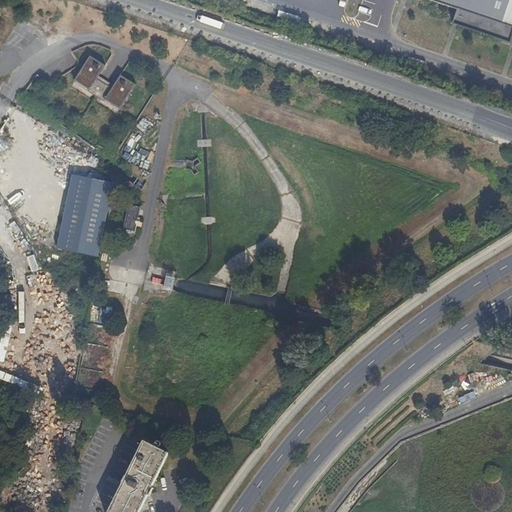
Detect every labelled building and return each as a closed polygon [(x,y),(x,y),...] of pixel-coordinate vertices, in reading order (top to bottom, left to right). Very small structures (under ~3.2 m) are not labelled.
[(511,0),(421,0),(456,12),(452,26),(507,45),(511,31),(511,0)] [(0,16),(0,38),(10,22),(0,16)] [(28,42),(37,29),(21,19),(13,32),(28,42)] [(105,66),(90,57),(75,82),(120,111),(136,85),(120,75),(112,89),(97,79),(105,66)] [(128,206),(126,228),(137,229),(138,207),(128,206)] [(146,436),(108,511),(139,511),(171,448),(146,436)]
